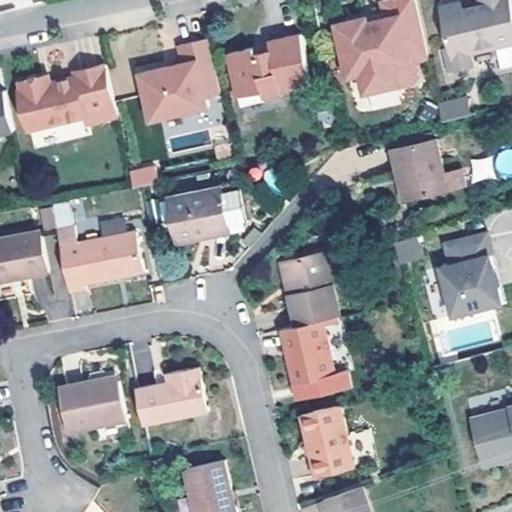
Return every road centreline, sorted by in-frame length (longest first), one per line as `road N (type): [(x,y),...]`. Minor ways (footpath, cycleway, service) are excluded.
road 1 (residential): [(281,511),(239,358),(219,336),(184,322),(58,344),(29,357),(23,384),(46,500)]
road 2 (residential): [(127,0),(0,26)]
